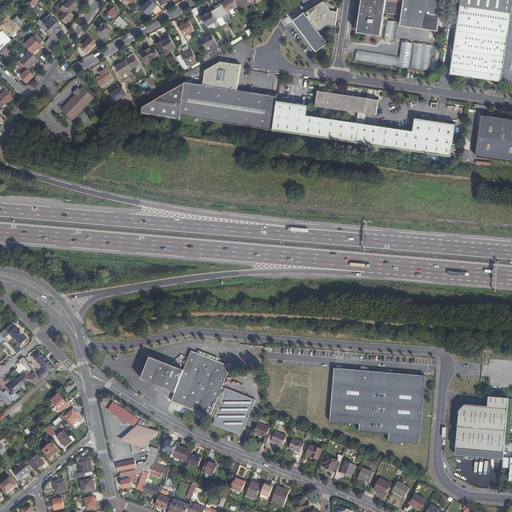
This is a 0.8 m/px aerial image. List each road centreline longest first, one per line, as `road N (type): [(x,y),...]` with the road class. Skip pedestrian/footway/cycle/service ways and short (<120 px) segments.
road 1 (unclassified): [(79,346),(191,330),(435,349),(445,362)]
road 2 (motorway): [(365,238),(135,203),(0,164)]
road 3 (motorway): [(0,232),(367,263)]
road 4 (motorway): [(365,238),(0,208)]
road 5 (motorway): [(96,295),(235,273),(352,272),(367,263)]
road 6 (residential): [(95,378),(203,439),(326,487)]
road 7 (unclassified): [(511,500),(464,494),(442,477),(445,362)]
road 8 (unclassified): [(511,101),(336,75)]
road 9 (residential): [(41,83),(196,0)]
road 10 (motorway): [(511,251),(365,238)]
road 11 (motorway): [(367,263),(511,275)]
